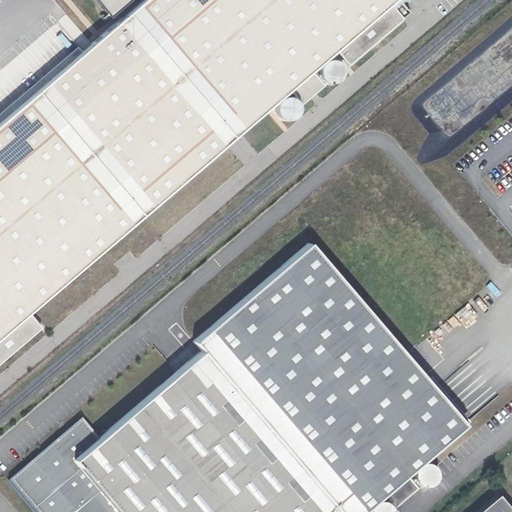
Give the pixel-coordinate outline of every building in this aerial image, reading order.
[(140,0),(0,120),(0,333),(390,0),(140,0)] [(96,0),(108,13),(123,0),(96,0)] [(23,22),(17,25),(31,54),(47,47),(35,22),(25,27),(23,22)] [(59,28),(46,40),(56,51),(69,39),(59,28)] [(362,511),(463,428),(308,248),(195,346),(204,356),(78,466),(99,490),(72,511),(362,511)] [(511,511),(497,495),(476,511),(511,511)]
